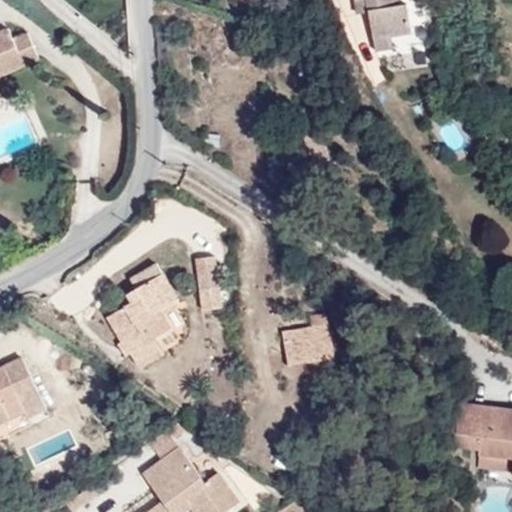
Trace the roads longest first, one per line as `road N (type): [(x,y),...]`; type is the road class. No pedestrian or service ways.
road 1 (residential): [(143,0),(148,155),(131,201),(0,291)]
road 2 (unknown): [(143,71),(93,43),(44,0)]
